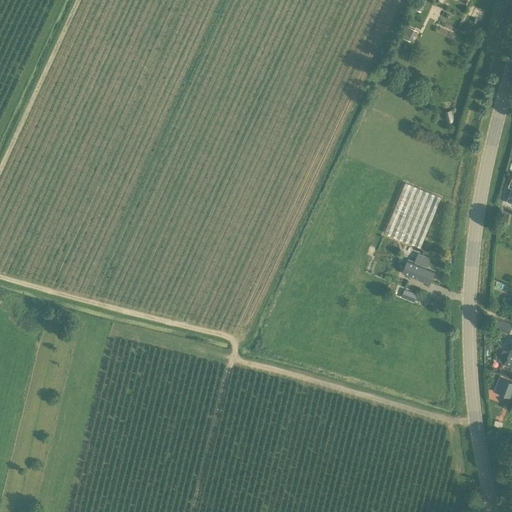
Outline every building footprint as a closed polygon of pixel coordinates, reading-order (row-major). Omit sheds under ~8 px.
[(402,37),(409,41),(414,30),(407,26),(402,37)] [(405,183),(385,233),(421,247),(441,197),(405,183)] [(430,283),(435,270),(426,267),(430,259),(418,254),(415,262),(408,260),(403,273),(430,283)] [(417,294),(404,289),(401,297),(414,302),(417,294)] [(511,344),(511,345),(510,344),(507,350),(497,346),(492,358),(504,364),(511,366),(511,344)] [(511,410),(511,381),(499,376),(493,390),(510,396),(509,397),(511,398),(511,405),(510,410),(511,410)]
